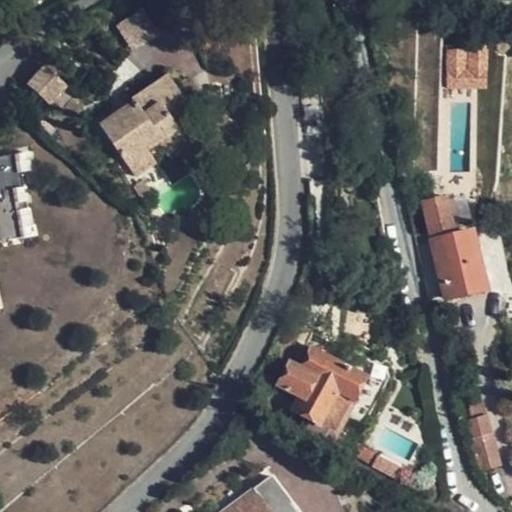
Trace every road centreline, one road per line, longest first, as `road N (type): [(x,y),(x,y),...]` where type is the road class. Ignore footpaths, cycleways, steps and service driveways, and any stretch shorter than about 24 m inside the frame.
road 1 (residential): [(122,511),(203,437),(256,346),(282,270),(289,181),(272,0)]
road 2 (residential): [(487,511),(466,477),(352,0)]
